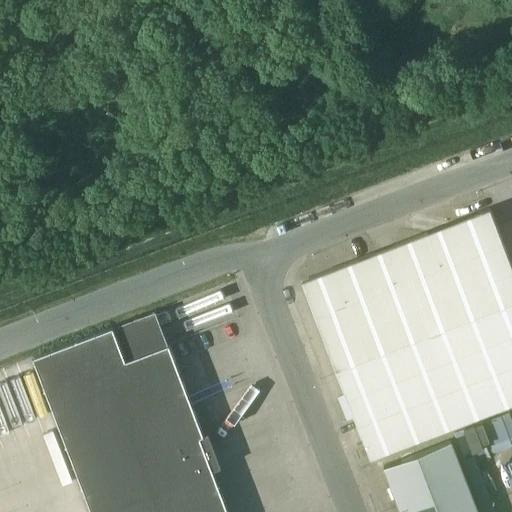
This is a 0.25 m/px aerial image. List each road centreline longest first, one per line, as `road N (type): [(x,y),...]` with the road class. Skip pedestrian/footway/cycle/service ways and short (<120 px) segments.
road 1 (unclassified): [(0,344),(234,257),(260,261)]
road 2 (unclassified): [(260,261),(511,158)]
road 3 (unclassified): [(353,511),(260,261)]
